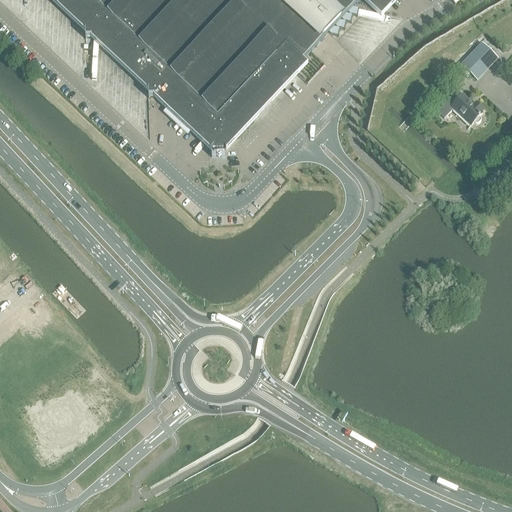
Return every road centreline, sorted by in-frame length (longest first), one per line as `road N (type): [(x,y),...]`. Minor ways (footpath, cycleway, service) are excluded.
road 1 (unclassified): [(0,12),(203,199),(223,205),(244,195),(299,142)]
road 2 (unclassified): [(254,344),(369,216),(366,182),(313,127)]
road 3 (secondary): [(163,294),(0,118)]
road 4 (secondary): [(0,147),(153,311)]
road 5 (secondary): [(499,511),(393,464),(305,411)]
road 6 (unclassified): [(299,142),(345,180),(351,210),(272,294)]
road 7 (unclassified): [(313,127),(408,28),(458,0)]
road 8 (secondary): [(298,429),(453,511)]
road 9 (unclassified): [(176,380),(52,490)]
